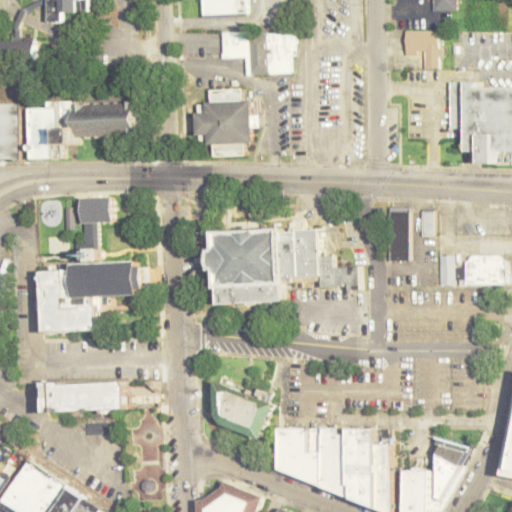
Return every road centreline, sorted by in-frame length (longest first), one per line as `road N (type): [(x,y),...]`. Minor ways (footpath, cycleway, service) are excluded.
road 1 (tertiary): [(185,511),(161,0)]
road 2 (secondary): [(511,191),(84,178)]
road 3 (residential): [(511,350),(177,336)]
road 4 (residential): [(377,181),(374,0)]
road 5 (residential): [(345,511),(184,449)]
road 6 (residential): [(462,511),(496,455),(511,384)]
